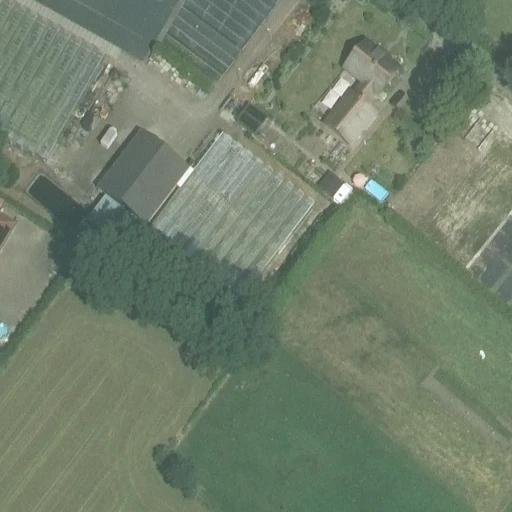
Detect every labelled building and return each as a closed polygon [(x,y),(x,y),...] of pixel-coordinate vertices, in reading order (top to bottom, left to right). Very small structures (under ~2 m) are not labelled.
[(0,0),(0,139),(45,165),(105,59),(0,0)] [(377,97),(399,71),(366,44),(345,70),(363,85),(353,97),(349,94),(324,125),(349,146),(374,115),(364,107),(375,94),(377,97)] [(241,303),(315,206),(222,136),(192,176),(187,173),(189,171),(141,134),(97,192),(105,198),(86,223),(123,251),(142,226),(145,228),(179,183),(184,186),(149,232),(241,303)] [(319,189),(330,199),(340,186),(328,177),(319,189)] [(0,250),(16,223),(0,213),(0,250)]
